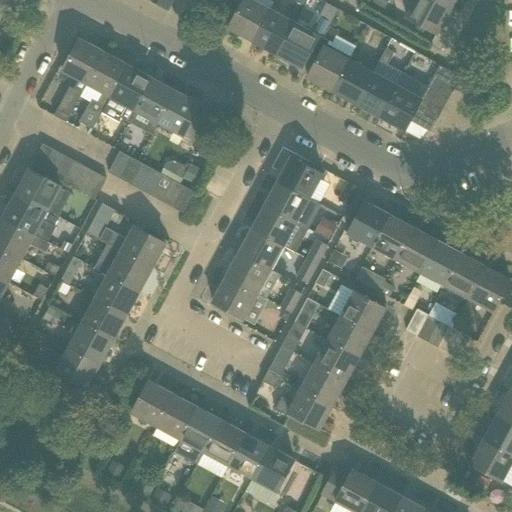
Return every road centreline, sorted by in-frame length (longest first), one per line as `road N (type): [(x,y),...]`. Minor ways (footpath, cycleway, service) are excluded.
road 1 (residential): [(511,138),(399,170),(278,106)]
road 2 (residential): [(165,321),(278,106)]
road 3 (residential): [(278,106),(84,0)]
road 4 (residential): [(0,128),(69,0)]
